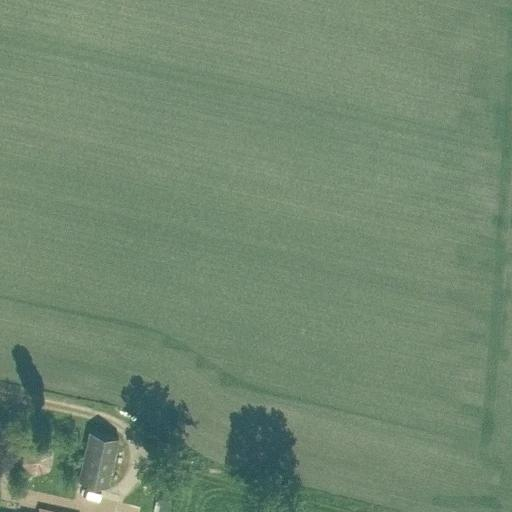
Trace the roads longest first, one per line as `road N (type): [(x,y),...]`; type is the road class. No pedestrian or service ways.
road 1 (track): [(0,423),(5,481),(85,502),(123,481),(136,460),(341,511)]
road 2 (track): [(136,460),(134,437),(120,424),(0,392)]
